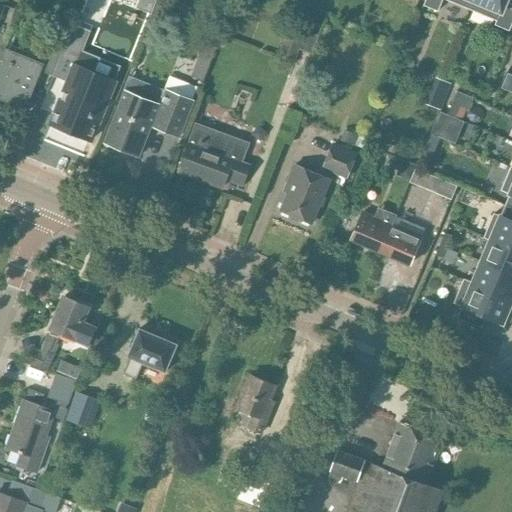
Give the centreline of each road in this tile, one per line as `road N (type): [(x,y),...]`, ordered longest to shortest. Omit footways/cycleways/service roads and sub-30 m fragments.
road 1 (tertiary): [(511,392),(45,199)]
road 2 (unclassified): [(0,325),(45,199)]
